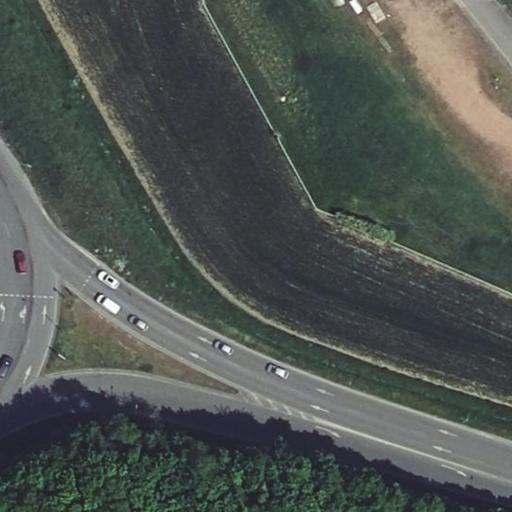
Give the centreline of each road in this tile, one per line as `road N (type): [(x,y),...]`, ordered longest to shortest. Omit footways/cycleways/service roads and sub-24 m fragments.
road 1 (tertiary): [(511,476),(184,341),(70,264),(9,202)]
road 2 (tertiary): [(0,414),(53,393),(122,389),(511,487)]
road 3 (trunk): [(0,384),(17,348),(28,287),(9,202)]
